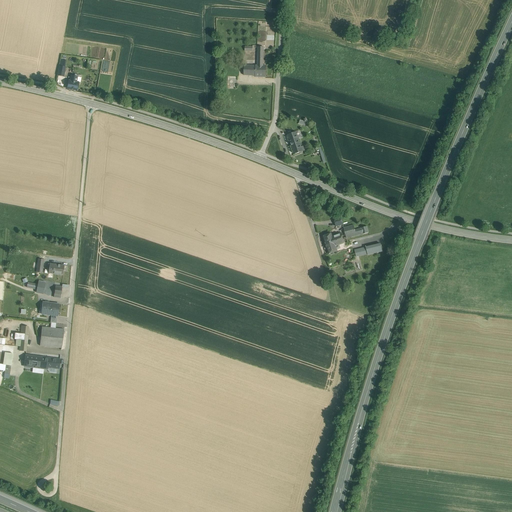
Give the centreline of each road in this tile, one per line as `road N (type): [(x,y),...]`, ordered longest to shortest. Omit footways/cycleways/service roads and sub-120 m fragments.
road 1 (primary): [(511,22),(408,270),(336,511)]
road 2 (unclassified): [(54,475),(90,103)]
road 3 (tertiary): [(261,159),(437,227),(511,239)]
road 4 (tertiary): [(90,103),(261,159)]
road 5 (unclassified): [(261,159),(277,116),(285,0)]
